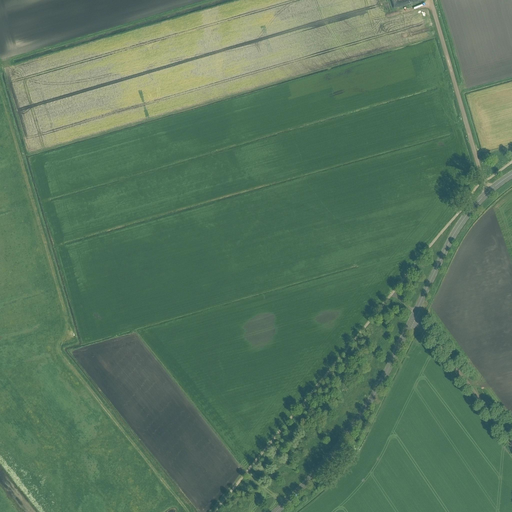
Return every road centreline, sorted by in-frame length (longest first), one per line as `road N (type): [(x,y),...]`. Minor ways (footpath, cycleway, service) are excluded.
road 1 (tertiary): [(274,511),(363,411),(414,313)]
road 2 (unclassified): [(488,192),(430,0)]
road 3 (unclassified): [(511,439),(414,313)]
road 4 (tertiary): [(414,313),(458,226),(488,192)]
